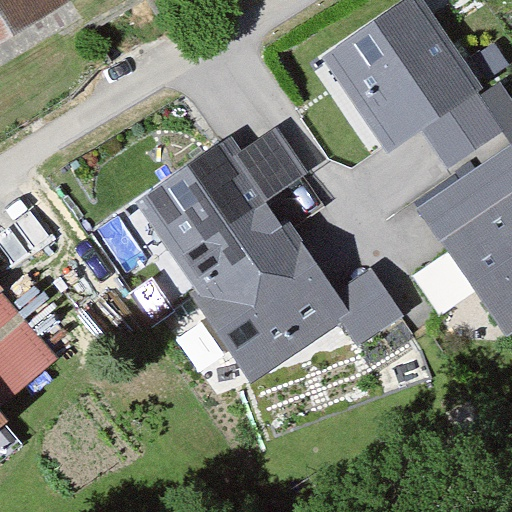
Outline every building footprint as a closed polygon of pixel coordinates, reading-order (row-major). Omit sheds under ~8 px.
[(0,0),(0,37),(63,0),(0,0)] [(424,0),(417,0),(326,59),(389,156),(422,137),(478,98),(485,93),(424,0)] [(511,141),(478,98),(422,137),(453,182),(511,141)] [(232,141),(137,204),(251,376),(352,309),(342,294),(277,203),(310,181),(278,133),(242,157),(232,141)] [(453,182),(415,209),(509,341),(511,338),(511,141),(453,182)] [(0,288),(0,419),(64,369),(34,332),(55,315),(21,272),(0,288)] [(377,272),(342,294),(352,309),(373,342),(408,319),(377,272)]
